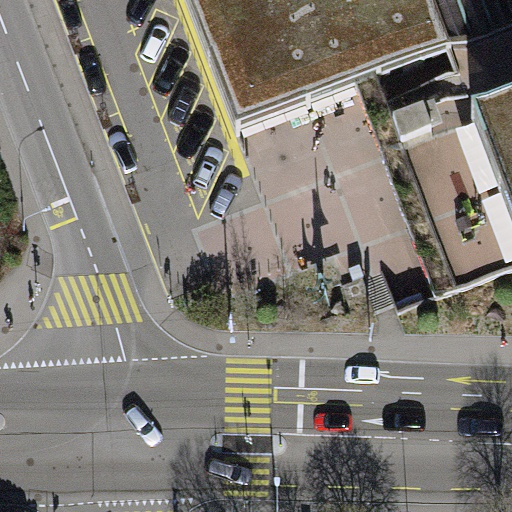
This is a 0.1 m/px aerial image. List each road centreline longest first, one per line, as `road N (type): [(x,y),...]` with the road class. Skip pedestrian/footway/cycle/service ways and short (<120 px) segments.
road 1 (residential): [(107,436),(92,247),(0,13)]
road 2 (secondary): [(107,436),(511,445)]
